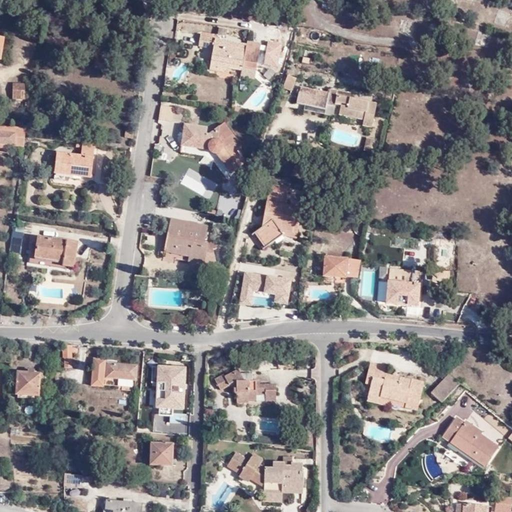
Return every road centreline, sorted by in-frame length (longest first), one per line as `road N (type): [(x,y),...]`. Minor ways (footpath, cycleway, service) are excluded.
road 1 (residential): [(112,340),(166,19)]
road 2 (tertiary): [(511,341),(326,325)]
road 3 (residential): [(326,325),(328,505)]
road 4 (residential): [(203,339),(195,511)]
road 5 (tertiary): [(326,325),(203,339)]
